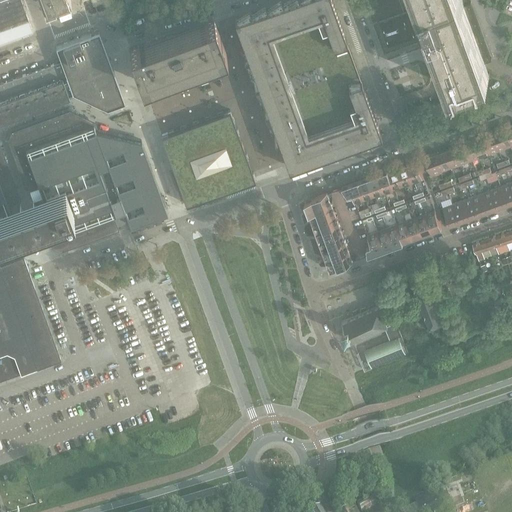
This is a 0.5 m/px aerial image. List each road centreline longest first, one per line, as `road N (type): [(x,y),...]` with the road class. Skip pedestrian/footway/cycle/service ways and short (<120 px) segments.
road 1 (unclassified): [(0,390),(83,360),(50,270),(191,219)]
road 2 (residential): [(388,511),(376,450),(308,290)]
road 3 (unclassified): [(280,436),(203,230),(193,226)]
road 4 (unclassified): [(193,226),(187,236),(261,441)]
road 5 (primary): [(511,381),(300,449)]
road 6 (primary): [(305,465),(511,394)]
road 7 (residential): [(308,290),(511,217)]
road 8 (primary): [(249,463),(88,511)]
road 9 (unclassified): [(243,0),(126,34),(106,31),(96,16)]
road 10 (unclassified): [(276,189),(401,142)]
